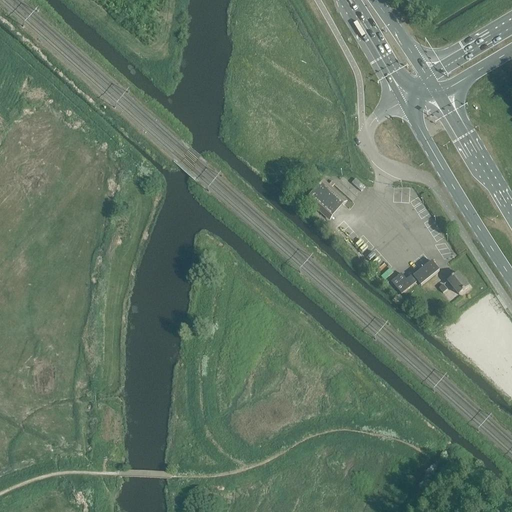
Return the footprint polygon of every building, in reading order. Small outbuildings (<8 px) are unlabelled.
[(306,201),(329,222),(347,202),(324,181),(306,201)] [(421,287),(439,271),(432,262),(414,277),(413,275),(406,280),(401,274),(391,283),(386,287),(391,293),(396,288),(404,299),(408,296),(405,293),(417,283),(421,287)] [(486,279),(479,269),(466,278),(469,283),(473,280),(476,286),(486,279)] [(447,282),(458,296),(469,287),(458,273),(447,282)] [(438,289),(443,294),(447,290),(443,285),(438,289)] [(474,329),(491,315),(484,306),(467,319),(474,329)]
